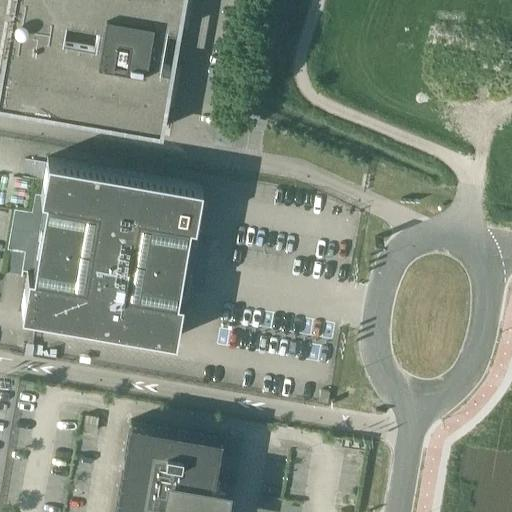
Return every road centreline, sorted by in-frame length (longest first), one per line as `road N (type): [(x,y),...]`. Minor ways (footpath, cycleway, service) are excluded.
road 1 (unclassified): [(468,247),(452,238),(412,238),(383,280),(375,340),(383,371),(416,395)]
road 2 (unclassified): [(416,395),(442,394),(459,382),(481,340),(485,279),(468,247)]
